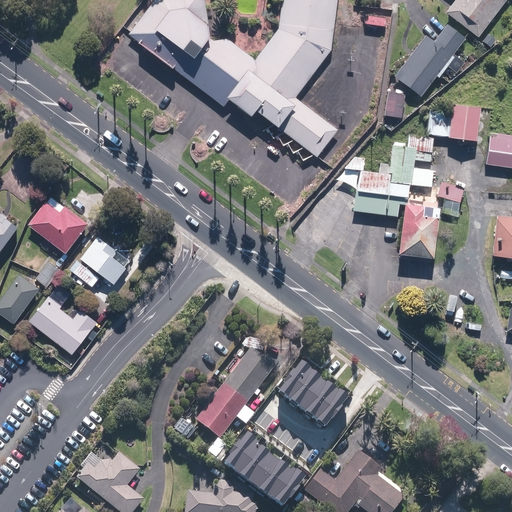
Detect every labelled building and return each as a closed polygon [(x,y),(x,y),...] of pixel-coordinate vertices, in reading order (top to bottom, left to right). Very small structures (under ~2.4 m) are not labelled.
[(337,0),(281,0),(279,28),(254,60),(215,34),(206,0),(152,0),(128,30),(221,105),(227,99),(251,118),(257,110),(317,158),(339,130),(296,95),(333,48),(337,0)] [(506,0),(454,0),(446,12),(479,37),(506,0)] [(428,34),(395,76),(421,97),(467,38),(448,24),(435,40),(428,34)] [(406,94),(387,91),(384,116),(403,119),(406,94)] [(430,108),(427,133),(476,140),(480,105),(453,102),(451,111),(430,108)] [(511,134),(491,132),(486,163),(511,166),(511,134)] [(407,146),(393,144),(390,163),(381,162),(380,172),(364,170),(361,170),(358,190),(356,189),(354,210),(398,216),(400,203),(406,204),(406,202),(408,203),(410,184),(432,186),(434,170),(430,169),(430,168),(414,166),(415,159),(431,161),(434,137),(408,134),(407,146)] [(365,157),(355,156),(345,167),(345,168),(361,170),(364,170),(365,157)] [(465,188),(442,181),(440,187),(438,195),(460,202),(464,190),(465,188)] [(89,221),(52,194),(29,224),(66,252),(89,221)] [(403,224),(399,252),(435,256),(440,206),(408,203),(406,202),(406,204),(403,224)] [(0,249),(18,225),(0,211),(0,249)] [(511,216),(497,214),(492,254),(511,256),(511,216)] [(132,263),(98,236),(81,257),(115,284),(132,263)] [(60,269),(50,262),(38,280),(48,286),(60,269)] [(39,287),(20,274),(0,302),(0,314),(13,323),(39,287)] [(57,288),(30,320),(72,353),(98,321),(57,288)] [(276,364),(252,346),(195,421),(219,439),(276,364)] [(277,391),(289,400),(311,369),(299,361),(277,391)] [(289,400),(301,409),(323,378),(311,369),(289,400)] [(301,409),(313,417),(336,387),(323,378),(301,409)] [(313,417),(325,426),(348,395),(336,387),(313,417)] [(365,406),(352,396),(338,416),(350,425),(365,406)] [(192,425),(184,419),(176,430),(184,436),(192,425)] [(222,462),(234,470),(256,439),(244,431),(222,462)] [(207,450),(216,457),(212,461),(217,464),(220,460),(229,449),(217,439),(207,450)] [(234,470),(246,479),(268,448),(256,439),(234,470)] [(109,440),(77,477),(118,511),(135,511),(146,499),(130,485),(143,469),(109,440)] [(246,479),(258,488),(280,456),(268,448),(246,479)] [(383,467),(359,450),(336,481),(320,469),(305,491),(334,511),(350,511),(357,504),(367,511),(391,511),(404,495),(377,475),(383,467)] [(258,488),(269,496),(292,465),(280,456),(258,488)] [(269,496),(281,505),(304,474),(292,465),(269,496)] [(188,489),(185,511),(257,511),(260,494),(234,491),(235,483),(213,480),(212,492),(188,489)] [(310,500),(298,491),(293,499),(304,507),(310,500)] [(87,511),(71,495),(54,511),(87,511)]
